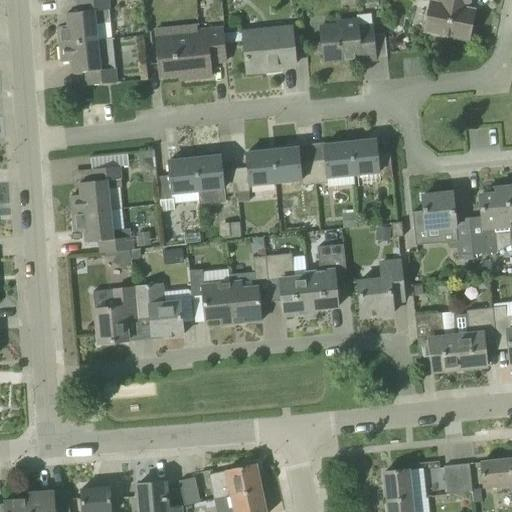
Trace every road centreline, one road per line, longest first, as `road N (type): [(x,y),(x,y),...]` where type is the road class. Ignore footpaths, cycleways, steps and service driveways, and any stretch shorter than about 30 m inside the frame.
road 1 (residential): [(407,415),(397,340),(383,331),(48,360)]
road 2 (residential): [(30,133),(418,86)]
road 3 (residential): [(54,449),(288,430)]
road 4 (residential): [(48,360),(30,133)]
road 5 (residential): [(511,156),(440,162),(426,153),(418,86)]
road 6 (residential): [(30,133),(21,0)]
road 7 (unclassified): [(418,86),(487,77),(504,59),(511,28)]
